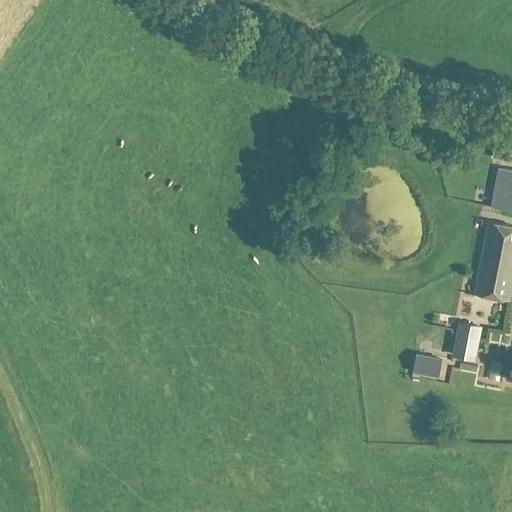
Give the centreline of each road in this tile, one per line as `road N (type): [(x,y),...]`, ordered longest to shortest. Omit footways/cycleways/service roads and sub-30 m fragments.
road 1 (unclassified): [(511,102),(361,64),(220,0)]
road 2 (track): [(0,368),(47,483),(48,511)]
